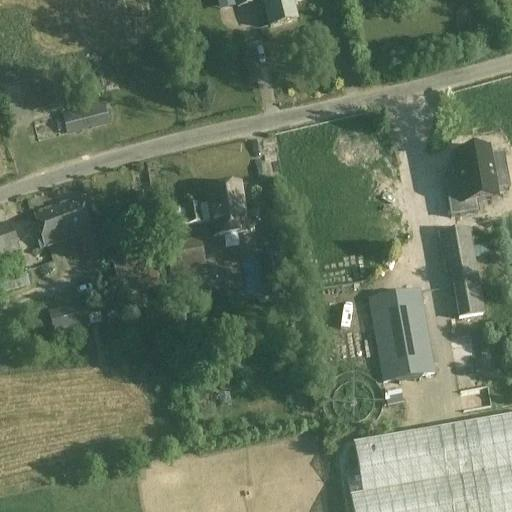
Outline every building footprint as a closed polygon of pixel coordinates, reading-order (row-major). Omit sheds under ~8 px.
[(254,5),(253,0),(234,0),(237,9),(254,5)] [(293,0),(266,0),(266,1),(264,2),(271,30),(296,23),(292,8),(296,8),(293,0)] [(109,126),(104,105),(33,123),(38,143),(109,126)] [(457,174),(443,176),(451,219),(478,214),(477,209),(476,203),(497,199),(496,193),(509,190),(506,172),(492,175),(489,157),(488,150),(478,152),(464,154),(458,156),(454,156),(457,174)] [(211,222),(214,238),(248,232),(240,186),(207,192),(209,206),(199,207),(174,211),(177,228),(202,224),(201,223),(211,222)] [(43,240),(38,242),(41,249),(92,231),(81,199),(34,216),(43,240)] [(99,254),(124,246),(118,222),(95,228),(99,243),(96,244),(99,254)] [(0,257),(20,250),(9,224),(0,227),(0,257)] [(448,259),(444,260),(446,275),(474,270),(467,232),(444,236),(448,259)] [(171,280),(208,274),(202,240),(176,244),(174,234),(163,236),(171,280)] [(111,256),(121,298),(161,289),(151,246),(111,256)] [(402,250),(387,262),(395,273),(411,260),(402,250)] [(212,265),(218,284),(240,277),(234,258),(212,265)] [(24,271),(13,273),(17,291),(28,288),(24,271)] [(324,300),(353,295),(350,281),(322,286),(324,300)] [(419,293),(369,302),(384,384),(434,375),(419,293)] [(79,306),(48,313),(54,337),(85,329),(79,306)] [(511,511),(511,419),(353,447),(357,472),(345,475),(351,511),(511,511)] [(315,433),(297,435),(298,445),(316,444),(315,433)]
